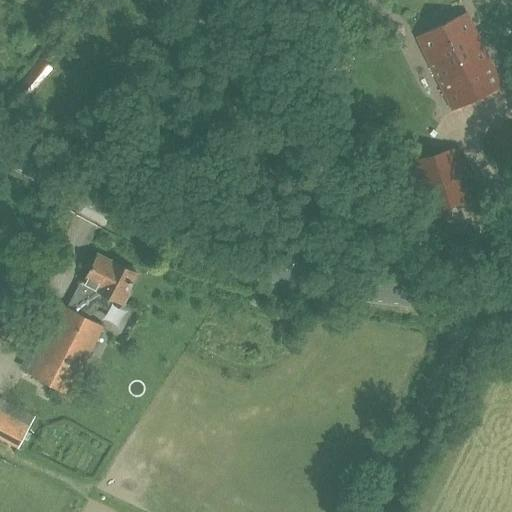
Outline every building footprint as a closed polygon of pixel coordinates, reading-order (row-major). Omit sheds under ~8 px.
[(453,109),(503,85),(467,12),(418,37),(453,109)] [(511,172),(511,131),(491,138),(502,176),(511,172)] [(472,198),(456,148),(414,161),(429,212),(472,198)] [(410,171),(392,177),(400,202),(417,197),(410,171)] [(511,227),(511,200),(501,205),(509,229),(511,227)] [(98,255),(84,283),(91,286),(85,297),(97,303),(107,309),(113,298),(124,303),(130,290),(128,289),(136,274),(133,272),(134,270),(125,265),(124,267),(113,261),(113,263),(98,255)] [(71,310),(65,307),(55,302),(27,357),(37,362),(31,375),(68,394),(103,326),(89,319),(71,310)] [(0,438),(19,448),(36,417),(0,395),(0,438)]
